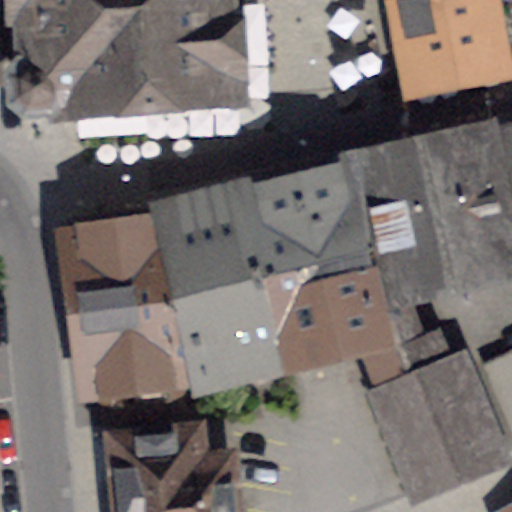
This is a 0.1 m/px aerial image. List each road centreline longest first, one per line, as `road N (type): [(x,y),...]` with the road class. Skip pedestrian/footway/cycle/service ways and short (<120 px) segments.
road 1 (residential): [(0,182),(128,177),(511,103)]
road 2 (tertiary): [(47,511),(16,227)]
